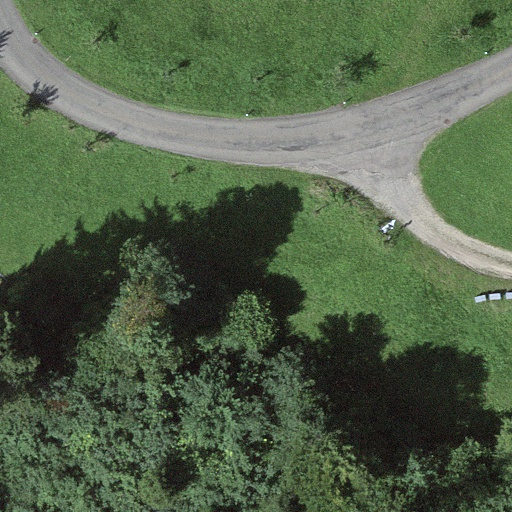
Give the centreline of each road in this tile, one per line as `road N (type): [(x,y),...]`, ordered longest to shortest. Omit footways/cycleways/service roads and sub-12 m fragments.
road 1 (unclassified): [(0,32),(43,87),(83,107),(227,142),(324,150),(384,142),(511,92)]
road 2 (track): [(511,263),(401,216),(324,150)]
